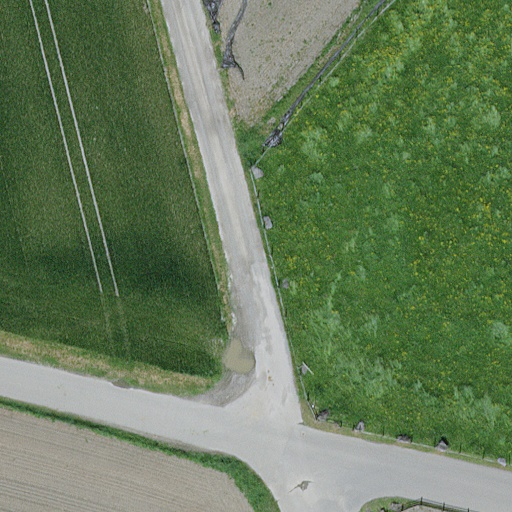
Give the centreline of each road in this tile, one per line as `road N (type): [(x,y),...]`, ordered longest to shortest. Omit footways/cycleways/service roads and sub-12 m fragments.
road 1 (track): [(289,445),(180,0)]
road 2 (unclassified): [(0,377),(289,445)]
road 3 (unclassified): [(289,445),(511,496)]
